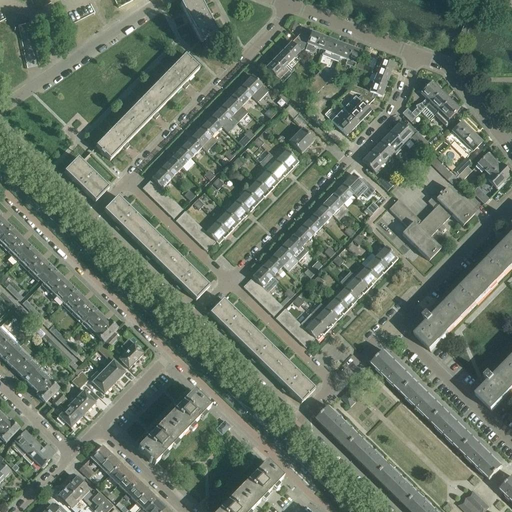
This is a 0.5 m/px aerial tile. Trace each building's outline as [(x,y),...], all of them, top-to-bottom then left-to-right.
[(0,0),(0,7),(7,21),(16,17),(17,25),(30,23),(28,11),(48,1),(49,0),(79,0),(89,18),(125,0),(0,0)] [(207,12),(205,10),(200,0),(188,0),(180,4),(200,43),(218,33),(209,16),(212,15),(210,10),(207,12)] [(292,22),(289,29),(294,32),(297,24),(292,22)] [(322,52),(322,51),(323,52),(328,40),(311,33),(309,40),(305,38),(300,34),(296,39),(305,47),(307,45),(305,50),(313,54),(315,49),(317,49),(316,50),(322,52)] [(278,57),(287,66),(302,50),(305,47),(296,39),(278,57)] [(323,52),(321,56),(338,63),(340,58),(344,46),(328,40),(323,52)] [(353,69),(360,52),(344,46),(340,58),(347,61),(345,66),(353,69)] [(199,69),(185,56),(155,86),(169,100),(182,87),(185,90),(189,86),(186,83),(199,69)] [(278,57),(267,69),(279,81),(282,84),(291,75),(291,74),(294,72),(287,66),(278,57)] [(371,75),(376,77),(388,81),(394,66),(377,59),(371,75)] [(356,69),(362,71),(364,64),(359,62),(356,69)] [(322,69),(318,74),(327,83),(331,79),(327,74),(322,69)] [(337,74),(334,72),(330,71),(327,74),(331,79),(334,80),(337,74)] [(313,79),(322,88),(327,83),(318,74),(313,79)] [(334,80),(342,83),(344,77),(337,74),(334,80)] [(252,77),(242,88),(252,97),(258,103),(268,93),(264,89),(252,77)] [(381,98),(388,81),(376,77),(372,85),(369,91),(370,91),(369,93),(352,87),(350,92),(361,96),(367,98),(371,102),(374,100),(375,96),(381,98)] [(411,123),(415,119),(425,108),(441,92),(431,82),(422,78),(416,92),(420,94),(426,99),(423,102),(416,105),(417,107),(410,114),(407,111),(403,116),(411,123)] [(313,79),(309,83),(318,92),(322,88),(313,79)] [(305,88),(314,97),(318,92),(309,83),(305,88)] [(155,86),(125,117),(140,131),(153,117),(155,120),(159,116),(156,114),(169,100),(155,86)] [(242,88),(232,98),(242,108),(252,97),(242,88)] [(300,92),(310,101),(314,97),(305,88),(300,92)] [(300,92),(292,101),(301,110),(310,101),(300,92)] [(434,116),(438,112),(450,100),(441,92),(425,108),(434,116)] [(366,108),(371,102),(367,98),(361,96),(357,99),(355,97),(343,110),(358,125),(370,112),(366,108)] [(232,98),(222,108),(238,124),(248,113),(244,110),(242,108),(232,98)] [(438,112),(434,116),(446,128),(451,123),(448,121),(459,109),(455,105),(456,103),(452,99),(450,101),(450,100),(438,112)] [(289,106),(284,111),(294,120),(299,115),(289,106)] [(222,108),(212,118),(222,128),(228,134),(238,124),(222,108)] [(269,109),(267,112),(272,118),(275,115),(269,109)] [(343,110),(331,122),(334,124),(346,137),(358,125),(343,110)] [(272,118),(267,112),(264,115),(270,120),(272,118)] [(127,144),(140,131),(125,117),(95,147),(101,153),(100,154),(103,157),(104,156),(110,161),(123,148),(126,150),(129,147),(127,144)] [(212,118),(202,129),(212,139),(222,128),(212,118)] [(400,123),(390,133),(403,145),(404,146),(410,140),(411,139),(417,133),(414,130),(408,124),(404,127),(400,123)] [(424,126),(420,123),(414,129),(418,133),(424,126)] [(450,134),(444,140),(450,146),(453,142),(468,157),(482,143),(461,123),(450,134)] [(202,129),(192,139),(202,149),(206,153),(216,143),(212,139),(202,129)] [(249,130),(247,132),(252,138),(255,136),(249,130)] [(302,130),(289,143),(301,155),(314,141),(302,130)] [(427,143),(431,147),(442,135),(438,131),(427,143)] [(250,141),(252,138),(247,132),(244,135),(250,141)] [(399,148),(403,145),(390,133),(381,143),(393,155),(395,156),(401,150),(399,148)] [(417,133),(411,139),(426,153),(431,147),(427,143),(417,133)] [(258,138),(255,141),(261,147),(264,144),(258,138)] [(192,139),(182,149),(192,159),(202,149),(192,139)] [(259,149),(261,147),(255,141),(253,143),(259,149)] [(381,143),(372,152),(384,164),(385,166),(391,159),(390,158),(393,155),(381,143)] [(182,149),(172,159),(182,170),(192,159),(182,149)] [(229,150),(227,153),(232,159),(235,156),(229,150)] [(286,151),(276,161),(289,174),(294,169),(293,168),(294,168),(299,163),(286,151)] [(381,168),(384,164),(372,152),(362,162),(376,175),(382,169),(381,168)] [(232,159),(227,153),(224,156),(230,161),(232,159)] [(489,177),(498,166),(494,162),(495,160),(488,154),(475,168),(481,173),(483,171),(489,177)] [(270,155),(260,165),(266,172),(278,184),(283,179),(283,178),(284,179),(289,174),(276,161),(270,155)] [(471,163),(466,158),(451,174),(456,178),(467,168),(471,163)] [(78,159),(64,173),(78,187),(75,189),(79,193),(81,190),(95,203),(109,189),(78,159)] [(172,159),(162,170),(172,180),(182,170),(172,159)] [(238,159),(235,162),(241,167),(243,165),(238,159)] [(408,161),(404,165),(410,171),(413,167),(408,161)] [(239,170),(241,167),(235,162),(233,164),(239,170)] [(410,171),(404,165),(400,168),(406,174),(410,171)] [(500,165),(498,166),(489,177),(486,179),(498,191),(504,185),(502,184),(510,175),(500,165)] [(467,168),(456,178),(461,183),(471,172),(467,168)] [(162,170),(151,180),(156,184),(157,185),(162,190),(172,180),(162,170)] [(209,171),(207,173),(212,179),(215,177),(209,171)] [(266,172),(256,182),(269,194),(274,189),(273,189),(274,188),(278,184),(266,172)] [(212,179),(207,173),(204,176),(210,182),(212,179)] [(353,175),(342,186),(352,195),(356,199),(362,193),(367,199),(375,191),(364,180),(361,184),(353,175)] [(147,195),(157,185),(151,180),(142,190),(147,195)] [(215,182),(221,188),(223,185),(218,180),(215,182)] [(387,192),(392,187),(384,180),(379,184),(387,192)] [(219,190),(221,188),(215,182),(213,185),(219,190)] [(256,182),(246,192),(258,204),(263,200),(263,199),(264,199),(269,194),(256,182)] [(162,190),(157,185),(147,195),(153,200),(162,190)] [(342,186),(332,196),(342,206),(352,195),(342,186)] [(211,187),(207,192),(211,195),(216,191),(211,187)] [(477,188),(472,194),(484,205),(489,200),(477,188)] [(421,223),(417,219),(407,229),(401,235),(429,262),(440,250),(429,239),(438,229),(442,232),(445,229),(442,226),(451,216),(463,227),(474,215),(447,189),(441,195),(440,194),(438,196),(439,197),(437,199),(434,196),(427,203),(435,210),(421,223)] [(167,195),(164,193),(162,190),(153,200),(158,205),(167,195)] [(189,192),(186,194),(192,200),(195,197),(189,192)] [(246,192),(236,203),(249,215),(254,210),(253,209),(254,209),(258,204),(246,192)] [(190,202),(192,200),(186,194),(184,197),(190,202)] [(172,200),(167,195),(158,205),(163,210),(172,200)] [(332,196),(322,206),(332,216),(337,220),(347,210),(342,206),(332,196)] [(148,228),(128,208),(117,198),(104,212),(117,225),(115,228),(118,232),(121,229),(134,242),(148,228)] [(163,210),(168,215),(177,205),(172,200),(163,210)] [(198,200),(195,203),(201,208),(203,206),(198,200)] [(398,201),(389,211),(407,229),(417,219),(398,201)] [(199,211),(201,208),(195,203),(193,205),(199,211)] [(236,203),(226,213),(238,225),(243,220),(243,219),(244,220),(249,215),(236,203)] [(369,207),(367,209),(372,215),(373,215),(379,209),(373,203),(369,207)] [(182,210),(177,205),(168,215),(173,220),(182,210)] [(322,206),(312,217),(322,226),(332,216),(322,206)] [(367,209),(364,212),(370,218),(372,215),(367,209)] [(175,222),(181,227),(190,218),(185,213),(175,222)] [(226,213),(216,223),(229,235),(234,230),(233,230),(234,229),(238,225),(226,213)] [(0,214),(0,241),(12,229),(0,217),(1,216),(0,214)] [(312,217),(302,227),(312,237),(322,226),(312,217)] [(195,223),(190,218),(181,227),(186,232),(195,223)] [(186,232),(191,237),(200,228),(195,223),(186,232)] [(216,223),(206,233),(210,238),(216,243),(218,245),(223,241),(223,240),(224,240),(229,235),(216,223)] [(302,227),(292,237),(302,247),(312,237),(302,227)] [(179,257),(148,228),(134,242),(148,255),(145,258),(149,261),(151,259),(165,272),(179,257)] [(205,233),(200,228),(191,237),(196,242),(205,233)] [(349,228),(347,230),(352,236),(355,233),(349,228)] [(0,241),(0,242),(19,261),(32,249),(12,229),(0,241)] [(350,238),(352,236),(347,230),(344,233),(350,238)] [(196,242),(201,247),(210,238),(206,233),(205,233),(196,242)] [(357,236),(355,238),(361,244),(363,241),(357,236)] [(421,330),(415,337),(420,342),(425,347),(430,352),(437,345),(448,335),(511,268),(511,236),(508,240),(441,309),(432,318),(428,314),(423,319),(427,323),(424,327),(422,329),(421,330)] [(292,237),(282,248),(292,257),(298,262),(308,252),(302,247),(292,237)] [(216,243),(210,238),(201,247),(206,252),(216,243)] [(358,246),(361,244),(355,238),(352,241),(358,246)] [(282,248),(272,258),(282,267),(287,273),(298,262),(292,257),(282,248)] [(329,248),(327,251),(332,256),(335,254),(329,248)] [(385,248),(375,258),(388,270),(393,265),(392,265),(398,260),(385,248)] [(19,261),(41,283),(53,270),(32,249),(19,261)] [(330,259),(332,256),(327,251),(324,253),(330,259)] [(371,254),(361,264),(365,268),(377,280),(383,275),(388,270),(375,258),(371,254)] [(337,256),(335,259),(341,265),(343,262),(337,256)] [(181,288),(195,301),(209,287),(179,257),(165,272),(178,285),(175,287),(179,291),(181,288)] [(272,258),(262,268),(272,278),(282,267),(272,258)] [(338,267),(341,265),(335,259),(333,261),(338,267)] [(262,268),(252,279),(257,284),(262,288),(261,289),(262,289),(267,294),(278,283),(272,278),(262,268)] [(365,268),(355,279),(368,291),(373,286),(372,286),(377,280),(365,268)] [(309,269),(307,271),(312,277),(315,274),(309,269)] [(75,292),(53,270),(41,283),(62,304),(75,292)] [(310,279),(312,277),(307,271),(304,274),(310,279)] [(350,273),(340,284),(345,289),(357,301),(362,296),(363,296),(368,291),(355,279),(350,273)] [(317,277),(315,279),(321,285),(323,283),(317,277)] [(248,293),(257,284),(252,279),(243,288),(248,293)] [(318,288),(321,285),(315,279),(313,282),(318,288)] [(253,298),(262,289),(261,289),(262,288),(257,284),(248,293),(253,298)] [(9,286),(6,289),(19,302),(23,299),(9,286)] [(267,294),(262,289),(253,298),(258,303),(267,294)] [(289,289),(287,292),(292,297),(295,295),(289,289)] [(345,289),(335,299),(348,311),(353,306),(352,306),(357,301),(345,289)] [(62,304),(82,324),(95,311),(75,292),(62,304)] [(290,300),(292,297),(287,292),(284,294),(290,300)] [(0,294),(0,297),(12,309),(15,306),(2,293),(0,294)] [(263,308),(272,299),(267,294),(258,303),(263,308)] [(297,298),(295,300),(301,306),(303,303),(297,298)] [(277,304),(272,299),(263,308),(268,313),(277,304)] [(335,299),(325,309),(337,321),(343,316),(348,311),(335,299)] [(295,300),(293,303),(298,308),(301,306),(295,300)] [(253,330),(223,301),(209,315),(223,328),(220,331),(223,335),(226,332),(239,345),(253,330)] [(39,315),(25,302),(22,305),(36,318),(39,315)] [(282,309),(281,309),(277,304),(268,313),(273,318),(282,309)] [(320,305),(310,315),(315,320),(328,332),(333,327),(332,327),(337,321),(325,309),(320,305)] [(28,326),(31,322),(18,309),(15,312),(28,326)] [(104,343),(114,333),(118,329),(109,321),(106,323),(95,311),(82,324),(83,324),(83,323),(104,343)] [(275,320),(280,325),(289,316),(284,311),(275,320)] [(310,315),(299,326),(304,331),(309,336),(314,340),(315,340),(317,342),(323,337),(328,332),(315,320),(310,315)] [(294,321),(289,316),(280,325),(285,330),(294,321)] [(294,321),(285,330),(290,334),(299,326),(294,321)] [(304,331),(299,326),(290,334),(296,339),(304,331)] [(52,328),(49,331),(63,344),(66,341),(52,328)] [(284,360),(253,330),(239,345),(253,358),(250,361),(254,364),(257,362),(270,374),(284,360)] [(0,356),(6,363),(18,350),(0,331),(0,356)] [(309,336),(304,331),(296,339),(301,344),(309,336)] [(114,333),(104,343),(109,348),(115,343),(119,338),(114,333)] [(55,352),(58,349),(45,335),(42,339),(55,352)] [(314,340),(309,336),(301,344),(306,349),(314,340)] [(118,360),(128,370),(143,355),(133,345),(128,340),(120,348),(125,353),(118,360)] [(66,341),(63,344),(76,357),(79,354),(66,341)] [(103,345),(97,350),(109,361),(100,370),(103,373),(114,384),(125,374),(120,368),(111,359),(114,356),(103,345)] [(58,349),(55,352),(76,372),(79,369),(71,362),(58,349)] [(38,370),(38,369),(18,350),(6,363),(26,382),(38,370)] [(336,358),(332,358),(332,365),(346,365),(345,351),(335,351),(336,358)] [(384,352),(371,365),(401,394),(414,381),(384,352)] [(483,389),(476,396),(481,402),(486,407),(492,412),(499,405),(509,394),(511,391),(511,359),(495,377),(493,378),(489,374),(486,378),(484,379),(489,383),(484,388),(483,389)] [(315,390),(284,360),(270,374),(283,387),(281,390),(284,394),(287,391),(301,404),(315,390)] [(58,390),(38,370),(26,382),(37,393),(36,395),(45,404),(58,390)] [(81,372),(77,377),(85,385),(89,380),(81,372)] [(90,379),(90,382),(92,384),(92,383),(104,395),(114,384),(103,373),(99,376),(96,373),(90,379)] [(79,390),(85,385),(77,377),(71,382),(79,390)] [(367,391),(372,386),(362,377),(358,382),(367,391)] [(443,410),(414,381),(401,394),(430,423),(443,410)] [(367,391),(358,382),(354,386),(363,395),(367,391)] [(359,399),(363,395),(354,386),(350,390),(359,399)] [(355,404),(359,399),(350,390),(345,394),(355,404)] [(83,392),(71,405),(83,416),(95,404),(83,392)] [(177,409),(166,420),(183,437),(207,411),(210,408),(194,392),(191,395),(181,405),(178,401),(174,405),(177,409)] [(60,394),(52,402),(57,407),(65,399),(60,394)] [(341,399),(345,402),(351,408),(355,404),(345,394),(341,399)] [(64,412),(56,420),(63,426),(65,424),(71,429),(83,416),(71,405),(65,399),(58,406),(64,412)] [(316,421),(346,450),(359,437),(330,408),(316,421)] [(443,410),(430,423),(460,452),(473,438),(443,410)] [(9,423),(0,413),(0,438),(6,444),(19,430),(10,421),(9,423)] [(154,466),(157,463),(183,437),(166,420),(154,433),(150,429),(146,433),(150,437),(137,450),(154,466)] [(224,422),(221,425),(216,430),(222,436),(230,427),(224,422)] [(11,447),(22,458),(36,443),(25,433),(11,447)] [(389,466),(359,437),(346,450),(376,479),(389,466)] [(460,452),(486,478),(490,481),(503,468),(480,445),(473,438),(460,452)] [(51,458),(55,453),(47,446),(43,450),(36,443),(22,458),(31,466),(34,462),(41,469),(51,458)] [(102,447),(90,459),(99,468),(111,456),(102,447)] [(111,456),(99,468),(109,477),(120,465),(111,456)] [(0,482),(10,473),(0,463),(3,461),(0,458),(0,482)] [(263,466),(238,491),(255,507),(267,496),(268,497),(272,493),(271,492),(280,482),(283,479),(272,468),(266,463),(263,466)] [(79,470),(88,480),(93,474),(84,465),(79,470)] [(120,465),(109,477),(118,486),(129,473),(120,465)] [(418,494),(389,466),(376,479),(405,508),(418,494)] [(129,473),(118,486),(127,494),(138,482),(129,473)] [(76,479),(68,487),(80,499),(80,498),(82,500),(87,494),(86,492),(88,490),(82,484),(84,482),(79,477),(77,479),(76,479)] [(511,503),(511,478),(500,491),(511,503)] [(93,484),(97,488),(101,485),(96,480),(93,484)] [(127,494),(123,498),(127,502),(131,498),(136,503),(147,491),(138,482),(127,494)] [(70,509),(80,499),(68,487),(58,498),(70,509)] [(106,497),(110,494),(105,489),(102,493),(106,497)] [(137,511),(144,511),(156,500),(147,491),(136,503),(141,509),(137,511)] [(218,511),(251,511),(255,507),(238,491),(218,511)] [(466,499),(470,503),(477,496),(473,492),(466,499)] [(94,511),(108,511),(113,508),(98,494),(91,501),(97,506),(94,509),(96,510),(94,511)] [(405,508),(409,511),(436,511),(418,494),(405,508)] [(470,503),(474,507),(481,500),(477,496),(470,503)] [(459,506),(463,510),(470,503),(466,499),(459,506)] [(156,500),(144,511),(161,511),(165,508),(156,500)] [(474,507),(478,511),(485,504),(481,500),(474,507)] [(463,510),(464,511),(469,511),(474,507),(470,503),(463,510)]
